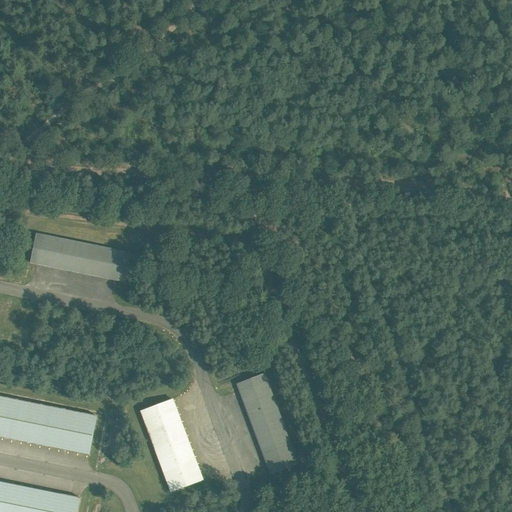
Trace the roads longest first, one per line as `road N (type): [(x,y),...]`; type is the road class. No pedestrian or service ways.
road 1 (track): [(449,511),(360,257),(342,182)]
road 2 (track): [(12,165),(342,182)]
road 3 (track): [(12,165),(75,97),(120,76),(168,31)]
